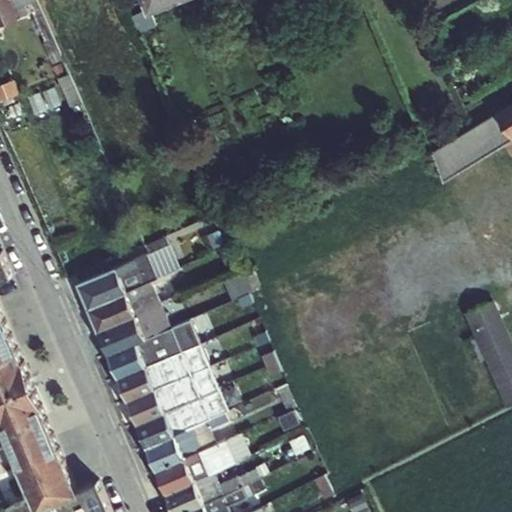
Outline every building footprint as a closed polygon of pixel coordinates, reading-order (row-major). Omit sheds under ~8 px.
[(0,0),(0,23),(6,21),(7,24),(34,16),(45,40),(44,42),(53,63),(62,60),(67,73),(58,78),(71,107),(83,102),(39,0),(0,0)] [(130,15),(138,33),(157,25),(151,12),(179,0),(144,0),(147,7),(130,15)] [(511,101),(432,149),(444,179),(505,143),(511,154),(511,101)] [(90,307),(152,280),(185,266),(173,242),(149,251),(133,258),(117,267),(79,282),(90,307)] [(0,511),(118,511),(107,477),(70,489),(0,277),(0,276),(16,271),(8,247),(0,249),(0,511)] [(152,280),(90,307),(99,330),(161,302),(152,280)] [(173,326),(110,354),(119,376),(164,357),(160,348),(203,331),(201,326),(256,302),(251,291),(173,326)] [(511,321),(502,294),(469,306),(505,403),(511,400),(511,321)] [(161,302),(99,330),(110,354),(173,326),(163,302),(161,302)] [(129,399),(214,362),(210,350),(240,336),(241,340),(265,328),(260,315),(203,341),(164,357),(119,376),(129,399)] [(214,362),(129,399),(139,422),(223,385),(214,362)] [(149,446),(206,420),(201,412),(222,404),(221,401),(229,397),(223,385),(139,422),(149,446)] [(206,420),(149,446),(158,469),(216,443),(211,428),(230,420),(226,411),(206,420)] [(216,443),(158,469),(168,491),(215,472),(238,462),(226,437),(216,443)] [(215,472),(168,491),(176,511),(184,511),(242,485),(237,474),(221,483),(215,472)] [(242,485),(184,511),(232,511),(230,505),(250,496),(244,484),(242,485)]
